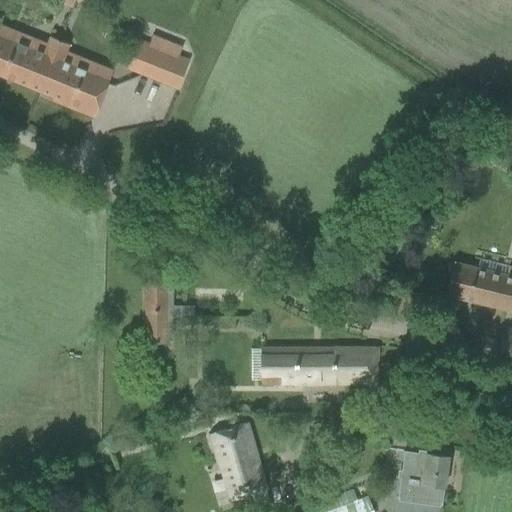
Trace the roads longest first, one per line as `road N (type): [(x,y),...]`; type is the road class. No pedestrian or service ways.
road 1 (unclassified): [(511,352),(335,309),(0,117)]
road 2 (unknown): [(409,328),(395,424),(288,432),(278,445),(282,476)]
